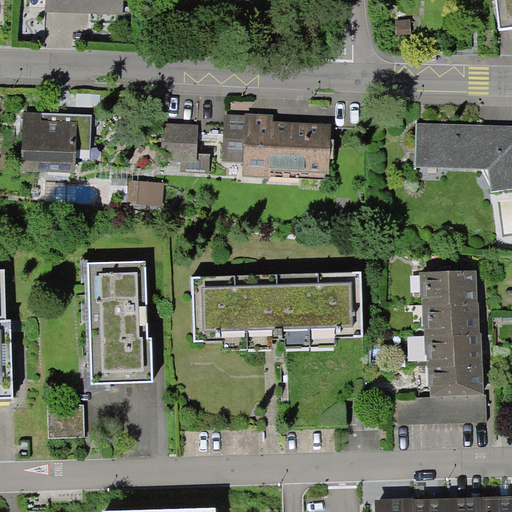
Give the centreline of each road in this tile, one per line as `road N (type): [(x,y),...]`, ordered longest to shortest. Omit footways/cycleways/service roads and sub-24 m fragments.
road 1 (residential): [(511,469),(0,481)]
road 2 (residential): [(351,76),(0,67)]
road 3 (residential): [(511,79),(351,76)]
